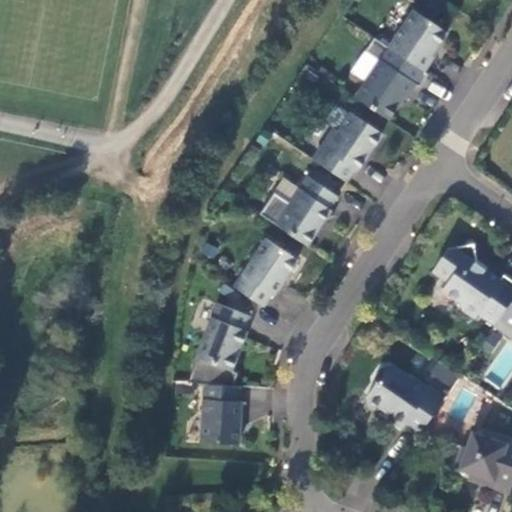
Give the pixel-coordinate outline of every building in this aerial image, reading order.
[(413,7),(388,44),(423,68),(432,53),(430,52),(445,29),(413,7)] [(379,57),(354,94),(387,116),(403,93),(405,95),(415,80),(379,57)] [(333,125),(312,156),(345,179),(353,166),(356,167),(381,130),(350,109),(337,128),(333,125)] [(307,173),(275,221),(305,242),(329,206),(327,205),(336,192),(307,173)] [(265,235),(233,284),(237,286),(261,303),(270,290),(272,292),(296,256),(265,235)] [(473,242),(448,247),(432,269),(447,280),(442,288),(460,300),(461,307),(475,316),(478,312),(494,323),(511,297),(511,279),(503,273),(500,278),(477,262),(473,242)] [(511,297),(494,323),(511,336),(511,297)] [(225,305),(221,303),(200,356),(234,370),(246,340),(250,330),(248,329),(253,316),(225,305)] [(403,422),(416,432),(418,433),(444,396),(442,395),(427,384),(426,386),(409,374),(408,376),(387,362),(380,363),(374,372),(375,379),(365,394),(366,401),(374,407),(381,405),(389,410),(386,414),(401,424),(403,422)] [(243,387),(207,383),(204,438),(241,441),(244,398),(242,398),(243,387)] [(472,482),(505,494),(506,494),(511,478),(511,439),(495,434),(487,438),(468,431),(462,448),(458,446),(450,467),(474,476),(472,482)]
